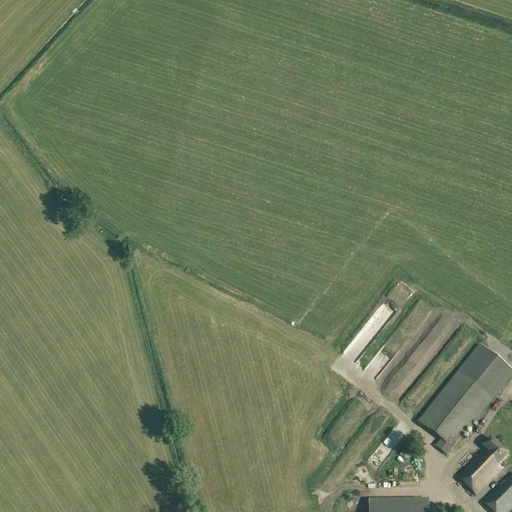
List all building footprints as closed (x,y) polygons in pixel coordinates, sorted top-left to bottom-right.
[(450,346),(462,355),(474,338),(463,330),(450,346)] [(436,447),(446,456),(511,373),(511,371),(480,346),(458,373),(419,423),(441,441),(436,447)] [(458,478),(476,496),(501,470),(498,467),(509,456),(491,438),(483,446),(486,450),(458,478)] [(483,503),(492,511),(508,511),(511,508),(511,476),(505,483),(504,482),(483,503)] [(369,502),(368,511),(428,511),(429,501),(369,502)]
